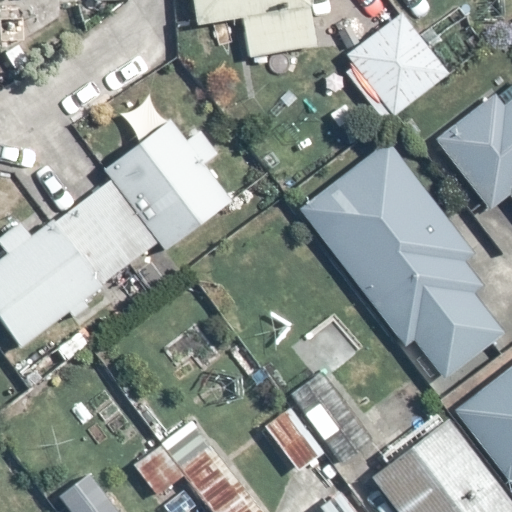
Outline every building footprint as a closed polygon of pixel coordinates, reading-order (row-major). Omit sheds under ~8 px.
[(185,0),(189,24),(236,17),(242,57),(315,46),(307,0),(185,0)] [(444,74),(397,12),(338,57),(385,119),(444,74)] [(511,79),(432,142),(484,210),(504,194),(511,205),(511,79)] [(226,198),(203,168),(223,152),(201,123),(180,139),(161,114),(92,168),(101,179),(30,234),(19,220),(0,234),(0,330),(15,350),(153,243),(159,250),(226,198)] [(460,260),(471,253),(385,141),(296,208),(400,344),(407,338),(439,380),(502,333),(469,290),(478,283),(460,260)] [(511,365),(451,412),(511,492),(511,365)] [(287,407),(258,428),(291,474),(320,453),(287,407)] [(511,511),(511,510),(441,412),(360,471),(389,511),(511,511)] [(264,511),(191,419),(129,467),(165,511),(189,492),(204,511),(264,511)] [(369,446),(350,420),(322,440),(341,467),(369,446)] [(119,511),(84,468),(51,494),(65,511),(119,511)] [(362,511),(344,485),(313,507),(316,511),(362,511)]
